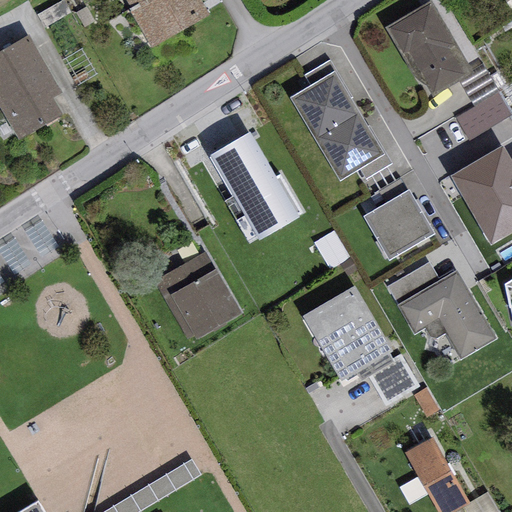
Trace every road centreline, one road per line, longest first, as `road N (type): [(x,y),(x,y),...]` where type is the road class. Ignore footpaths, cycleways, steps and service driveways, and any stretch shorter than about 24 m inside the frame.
road 1 (residential): [(0,222),(349,0)]
road 2 (unknown): [(328,13),(481,266)]
